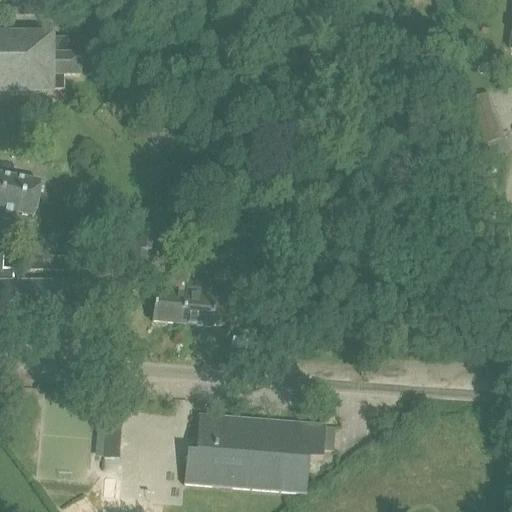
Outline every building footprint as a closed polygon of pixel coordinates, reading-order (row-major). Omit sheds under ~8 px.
[(0,96),(53,93),(53,91),(63,91),(62,78),(80,77),(78,46),(67,47),(67,40),(52,41),(52,38),(0,40),(0,96)] [(504,143),(488,97),(458,108),(474,154),(504,143)] [(32,217),(37,180),(0,175),(0,220),(17,223),(18,215),(32,217)] [(162,228),(133,225),(129,264),(147,265),(149,253),(159,254),(162,228)] [(260,261),(271,258),(262,225),(252,228),(260,261)] [(28,244),(29,273),(71,272),(71,257),(44,257),(44,244),(28,244)] [(0,320),(73,320),(73,284),(0,284),(0,271),(2,271),(2,247),(0,247),(0,320)] [(154,293),(151,323),(153,323),(182,326),(185,297),(187,281),(187,274),(172,272),(169,295),(156,294),(156,293),(154,293)] [(185,297),(182,326),(210,328),(211,328),(211,329),(212,329),(212,327),(223,328),(224,328),(228,286),(187,281),(185,297)] [(90,320),(90,284),(73,284),(73,320),(90,320)] [(236,292),(233,306),(251,310),(254,295),(236,292)] [(122,412),(107,410),(103,460),(118,461),(122,412)] [(198,417),(196,444),(195,453),(186,453),(183,487),(185,487),(185,486),(250,491),(250,492),(252,492),(279,494),(279,495),(281,495),(281,494),(304,496),(304,497),(305,497),(308,460),(322,462),(324,427),(323,427),(323,428),(296,426),(296,425),(294,425),(294,426),(267,423),(267,422),(266,422),(266,423),(199,418),(200,417),(198,417)]
